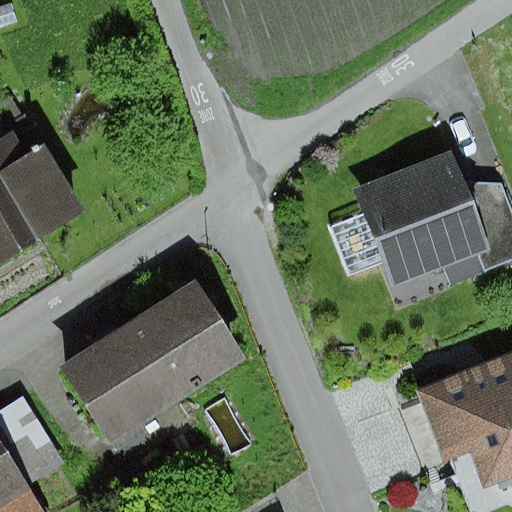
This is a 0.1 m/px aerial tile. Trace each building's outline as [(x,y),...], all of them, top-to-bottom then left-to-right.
[(11,4),(0,7),(0,29),(18,23),(11,4)] [(0,263),(86,213),(8,83),(0,87),(0,263)] [(452,156),(357,191),(365,213),(328,227),(348,278),(383,265),(392,288),(441,269),(448,288),(486,271),(479,255),(489,251),(461,181),(452,156)] [(511,208),(502,184),(461,181),(489,251),(479,255),(486,271),(511,260),(511,208)] [(191,286),(60,369),(109,445),(239,361),(191,286)] [(511,355),(420,390),(447,462),(472,453),(484,487),(511,476),(511,355)] [(23,399),(0,412),(0,443),(27,487),(64,465),(23,399)] [(0,511),(42,511),(27,487),(0,443),(0,511)]
